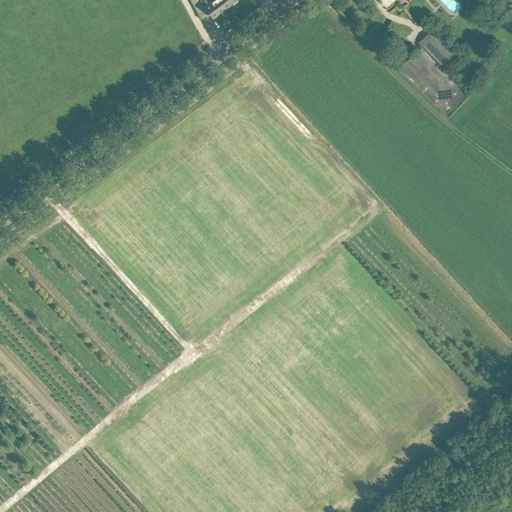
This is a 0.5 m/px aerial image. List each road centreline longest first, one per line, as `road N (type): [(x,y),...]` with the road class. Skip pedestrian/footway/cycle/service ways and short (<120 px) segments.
road 1 (tertiary): [(0,225),(295,0)]
road 2 (unknown): [(186,355),(12,511)]
